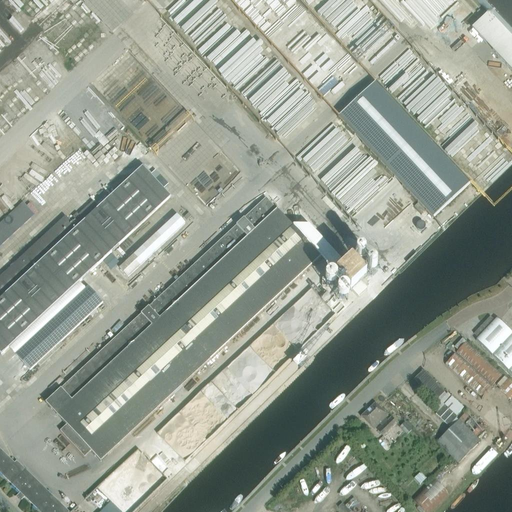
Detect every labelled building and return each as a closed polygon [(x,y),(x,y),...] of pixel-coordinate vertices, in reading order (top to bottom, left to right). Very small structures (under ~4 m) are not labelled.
[(174,0),(162,12),(345,201),(344,188),(342,190),(336,186),(342,176),(334,169),(344,151),(350,150),(348,137),(332,127),(329,98),(267,63),(266,48),(251,56),(251,63),(260,68),(264,76),(268,69),(273,72),(274,84),(260,86),(254,82),(256,80),(234,67),(232,48),(243,47),(241,33),(250,25),(225,0),(174,0)] [(511,0),(475,0),(490,15),(471,32),(511,73),(511,0)] [(422,215),(425,211),(432,218),(470,183),(376,82),(338,118),(394,176),(418,203),(414,207),(422,215)] [(65,217),(0,277),(0,353),(1,355),(9,348),(79,283),(81,281),(170,198),(163,190),(151,177),(142,167),(100,207),(98,208),(85,221),(80,226),(75,220),(71,223),(65,217)] [(46,404),(66,426),(60,432),(84,458),(90,452),(100,462),(321,258),(266,199),(46,404)] [(0,246),(2,248),(38,214),(26,201),(0,225),(0,246)] [(77,212),(72,217),(80,225),(85,220),(79,215),(77,212)] [(186,225),(177,215),(119,269),(128,279),(186,225)] [(119,263),(111,255),(103,262),(111,270),(119,263)] [(352,261),(336,276),(350,292),(357,300),(368,291),(360,283),(366,277),(352,261)] [(103,303),(89,288),(16,355),(30,371),(103,303)] [(344,303),(339,297),(335,301),(332,297),(330,299),(338,308),(344,303)] [(272,374),(279,368),(274,369),(280,363),(276,358),(276,354),(278,352),(278,353),(284,360),(293,353),(297,352),(301,349),(291,337),(293,335),(288,335),(285,332),(287,331),(287,329),(291,325),(290,313),(249,348),(255,347),(255,351),(261,358),(256,363),(259,367),(258,368),(263,375),(272,374)] [(511,373),(511,331),(495,316),(493,318),(489,314),(473,332),(477,336),(475,338),(511,373)] [(465,343),(456,353),(492,386),(501,376),(465,343)] [(455,355),(445,365),(481,398),(491,388),(455,355)] [(445,392),(423,370),(414,380),(435,402),(445,392)] [(511,379),(507,375),(498,385),(511,397),(511,379)] [(456,417),(463,408),(448,394),(437,406),(440,409),(436,415),(448,427),(457,417),(456,417)] [(378,431),(384,437),(397,424),(391,418),(388,421),(386,419),(388,417),(376,404),(362,417),(374,430),(382,423),(384,425),(378,431)] [(412,430),(404,422),(399,427),(407,435),(412,430)] [(480,442),(459,422),(438,443),(459,464),(480,442)] [(0,471),(21,491),(18,494),(22,498),(25,495),(42,511),(67,511),(70,510),(16,460),(13,462),(5,454),(2,458),(0,456),(0,471)] [(420,485),(426,478),(421,474),(415,480),(420,485)] [(423,511),(430,511),(448,494),(433,478),(411,500),(423,511)] [(77,511),(124,511),(102,487),(76,510),(77,511)] [(369,511),(365,507),(365,508),(354,497),(338,511),(369,511)] [(123,504),(128,510),(135,504),(130,499),(125,504),(121,499),(117,503),(121,506),(123,504)]
